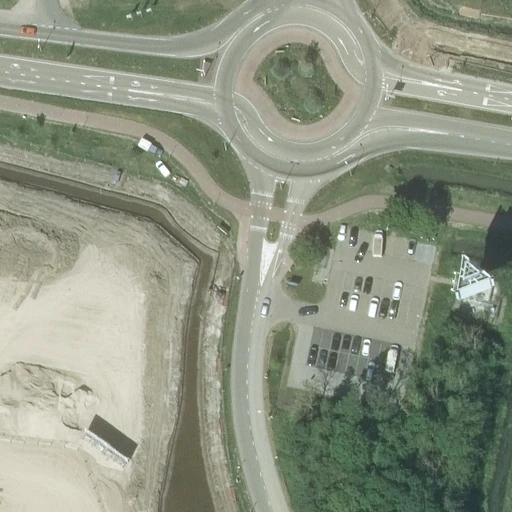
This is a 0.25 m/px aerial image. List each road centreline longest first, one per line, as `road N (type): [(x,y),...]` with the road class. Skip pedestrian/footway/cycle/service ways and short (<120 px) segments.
road 1 (secondary): [(268,1),(192,49),(0,30)]
road 2 (unclassified): [(270,511),(245,407),(262,272)]
road 3 (secondary): [(309,174),(378,141),(453,137)]
road 4 (secondary): [(0,72),(143,93)]
road 5 (secondary): [(223,98),(236,100),(279,147),(321,151)]
